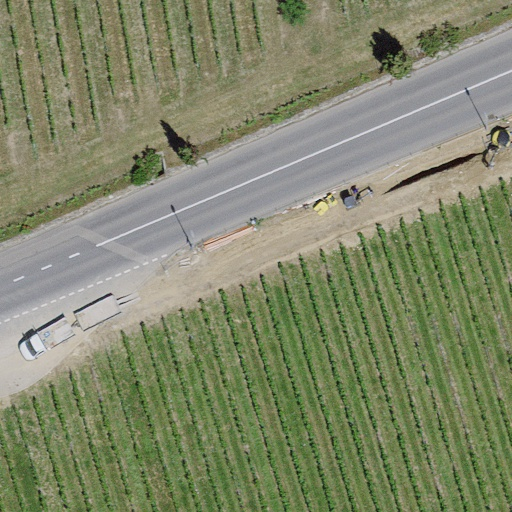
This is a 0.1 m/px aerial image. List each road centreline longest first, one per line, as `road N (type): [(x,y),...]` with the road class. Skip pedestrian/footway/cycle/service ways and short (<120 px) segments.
road 1 (secondary): [(0,288),(511,76)]
road 2 (track): [(38,273),(49,331),(27,364),(0,376)]
